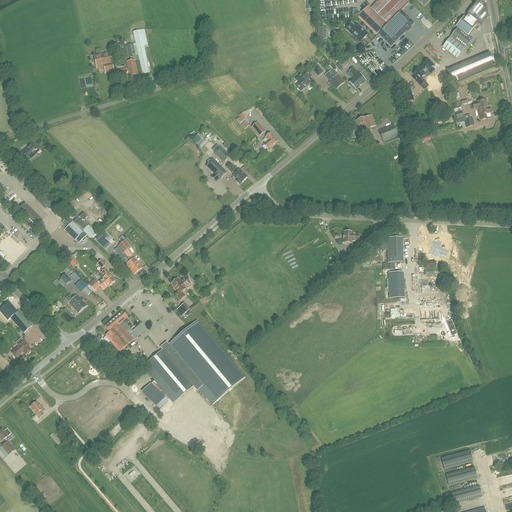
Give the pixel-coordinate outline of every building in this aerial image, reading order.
[(391,47),(396,41),(414,23),(401,11),(409,3),(405,0),(379,0),(371,9),(368,6),(361,13),(358,10),(353,9),(352,17),(357,18),(357,17),(376,36),(378,34),(391,47)] [(472,6),(466,14),(467,15),(465,17),(464,16),(456,27),(458,28),(443,48),(457,59),(472,39),(468,36),(476,26),(476,25),(478,23),(481,26),(488,17),(486,5),(480,0),(477,0),(472,6)] [(421,21),(430,29),(433,26),(424,18),(421,21)] [(360,41),(367,34),(362,29),(362,30),(357,25),(355,26),(351,22),(346,28),(352,35),(353,34),(360,41)] [(133,32),(135,43),(124,46),(127,58),(138,56),(138,59),(126,62),(129,77),(138,75),(142,74),(143,77),(140,78),(142,87),(154,84),(153,75),(150,76),(149,72),(150,72),(144,46),(148,45),(145,29),(133,32)] [(486,34),(484,35),(489,51),(495,50),(491,35),(488,36),(489,38),(487,38),(486,34)] [(105,72),(113,71),(110,53),(94,56),(97,68),(104,66),(105,72)] [(447,71),(453,84),(495,66),(490,53),(447,71)] [(343,69),(350,63),(344,57),(337,62),(343,69)] [(424,70),(426,73),(428,71),(431,74),(435,70),(432,68),(434,66),(428,59),(422,65),(426,68),(424,70)] [(424,74),(426,73),(424,70),(426,68),(422,65),(423,65),(419,69),(419,68),(413,74),(416,77),(414,79),(420,86),(425,81),(421,78),(425,74),(424,74)] [(318,66),(313,70),(318,76),(323,72),(318,66)] [(121,81),(129,79),(126,67),(118,69),(121,81)] [(347,74),(352,80),(349,83),(355,90),(365,81),(354,68),(347,74)] [(330,71),(326,75),(331,80),(338,75),(333,69),(330,71)] [(299,82),(295,85),(300,91),(310,83),(307,80),(311,76),(310,76),(306,70),(298,77),(296,79),(299,82)] [(171,75),(161,78),(162,81),(172,77),(173,79),(176,77),(174,73),(171,74),(171,75)] [(330,82),(329,82),(336,90),(345,83),(338,75),(331,80),(330,82)] [(411,92),(404,94),(406,103),(414,101),(411,92)] [(477,103),(472,104),(473,110),(478,109),(481,120),(487,119),(485,114),(489,113),(491,113),(490,108),(488,109),(486,100),(477,102),(477,103)] [(464,117),(462,111),(455,113),(457,119),(458,123),(464,121),(464,117)] [(244,113),(237,120),(241,124),(248,118),(244,113)] [(464,116),(467,127),(474,126),(472,119),(470,119),(469,115),(464,116)] [(366,117),(356,122),(361,134),(371,130),(370,128),(375,126),(371,117),(366,119),(366,117)] [(260,136),(265,131),(258,123),(252,127),(260,136)] [(383,142),(398,135),(393,125),(379,131),(383,142)] [(272,146),(277,141),(271,133),(266,137),(268,141),(264,145),(267,149),(272,145),(272,146)] [(31,156),(39,148),(33,142),(24,151),(25,152),(21,156),(28,162),(32,157),(31,156)] [(223,145),(231,154),(234,151),(226,142),(223,145)] [(221,147),(215,154),(224,163),(230,156),(221,147)] [(234,154),(241,161),(245,157),(238,150),(234,154)] [(214,159),(208,165),(215,173),(212,177),(216,181),(220,178),(220,179),(227,172),(214,159)] [(242,174),(243,173),(239,169),(238,171),(230,163),(226,167),(234,175),(233,176),(235,177),(238,175),(240,177),(241,177),(241,176),(242,175),(242,174)] [(238,175),(235,177),(237,179),(236,181),(240,184),(241,183),(247,177),(243,173),(242,174),(242,175),(241,176),(241,177),(240,177),(238,175)] [(54,204),(49,199),(44,204),(49,210),(54,204)] [(25,204),(17,212),(35,229),(43,221),(25,204)] [(72,207),(69,204),(64,210),(67,213),(72,207)] [(88,217),(83,213),(79,216),(83,221),(88,217)] [(67,218),(62,223),(64,225),(62,228),(65,231),(75,241),(76,240),(79,243),(86,236),(73,222),(72,223),(67,218)] [(81,219),(76,224),(83,230),(87,226),(81,219)] [(83,231),(91,239),(97,234),(89,226),(83,231)] [(344,231),(343,242),(351,243),(352,241),(358,242),(359,234),(352,233),(352,232),(344,231)] [(97,241),(104,249),(110,244),(106,240),(109,236),(105,233),(104,234),(102,232),(96,238),(98,240),(97,241)] [(118,246),(119,247),(124,253),(127,250),(131,247),(126,240),(125,240),(122,237),(119,240),(121,243),(122,243),(118,246)] [(387,243),(387,248),(403,248),(403,237),(387,238),(387,243)] [(429,248),(430,248),(428,254),(436,257),(438,258),(440,255),(443,256),(446,257),(449,250),(440,247),(442,242),(437,240),(437,241),(433,240),(431,246),(430,246),(429,248)] [(128,258),(124,253),(119,247),(115,249),(121,256),(122,255),(124,258),(120,261),(125,266),(126,265),(134,274),(138,271),(128,258)] [(403,248),(387,248),(387,251),(387,263),(404,263),(403,248)] [(358,254),(354,249),(344,258),(348,263),(358,254)] [(78,264),(71,256),(66,260),(73,267),(78,264)] [(130,256),(128,258),(138,271),(142,268),(135,258),(133,260),(130,256)] [(106,265),(102,260),(98,264),(102,268),(106,265)] [(103,278),(109,285),(110,286),(115,281),(109,274),(106,269),(101,273),(105,277),(103,278)] [(67,274),(70,277),(76,285),(75,286),(81,293),(83,290),(88,296),(92,292),(87,287),(81,280),(81,281),(74,273),(71,270),(67,274)] [(388,273),(388,280),(399,280),(400,298),(404,298),(403,273),(388,273)] [(60,279),(58,281),(64,287),(66,285),(71,280),(65,274),(60,279)] [(185,288),(191,283),(186,277),(181,281),(182,282),(181,283),(178,279),(171,284),(179,293),(176,295),(180,301),(185,297),(181,293),(186,289),(185,288)] [(103,290),(109,285),(103,278),(98,283),(95,280),(89,285),(94,291),(100,286),(103,290)] [(399,280),(388,280),(389,299),(400,298),(399,280)] [(65,298),(69,303),(78,314),(86,306),(83,303),(84,302),(82,299),(81,300),(77,296),(76,296),(75,294),(73,296),(71,294),(65,298)] [(190,309),(185,303),(176,311),(181,317),(190,309)] [(32,327),(27,320),(19,311),(16,314),(7,304),(0,310),(0,312),(7,321),(11,318),(23,334),(32,327)] [(214,314),(216,313),(210,304),(208,305),(214,314)] [(129,322),(128,320),(126,319),(127,318),(122,312),(105,327),(110,332),(106,336),(119,352),(124,348),(133,341),(133,340),(147,329),(142,323),(133,331),(126,324),(129,322)] [(212,405),(245,378),(197,321),(169,345),(166,342),(160,347),(162,350),(142,367),(173,404),(193,387),(197,391),(199,389),(212,405)] [(18,347),(11,353),(16,358),(23,352),(25,355),(27,354),(28,354),(30,352),(30,351),(31,350),(27,345),(24,341),(18,346),(18,347)] [(142,392),(156,406),(160,409),(168,401),(150,383),(142,392)] [(40,418),(43,414),(40,411),(43,409),(39,404),(38,405),(36,402),(31,406),(33,409),(32,409),(36,414),(37,414),(40,418)] [(7,428),(4,431),(2,429),(0,431),(0,437),(2,441),(4,443),(1,446),(0,447),(0,449),(6,457),(15,450),(7,441),(5,439),(11,434),(7,428)] [(58,445),(59,445),(61,443),(53,434),(50,436),(58,445)] [(472,461),(470,451),(441,458),(444,469),(472,461)] [(446,475),(449,486),(477,478),(474,468),(446,475)] [(498,479),(499,487),(508,485),(506,477),(498,479)] [(454,505),(482,497),(479,486),(452,493),(454,505)]
